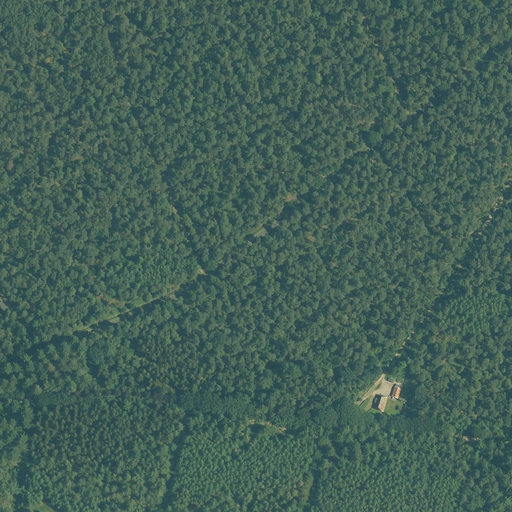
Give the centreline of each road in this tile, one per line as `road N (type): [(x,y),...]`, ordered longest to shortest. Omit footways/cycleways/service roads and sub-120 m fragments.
road 1 (unclassified): [(0,368),(183,291),(511,38)]
road 2 (track): [(339,424),(130,397),(0,401)]
road 3 (track): [(339,424),(403,348),(511,181)]
road 4 (track): [(205,276),(121,89),(99,0)]
road 5 (track): [(511,443),(339,424)]
road 6 (track): [(455,259),(375,143)]
road 7 (track): [(356,0),(408,117)]
